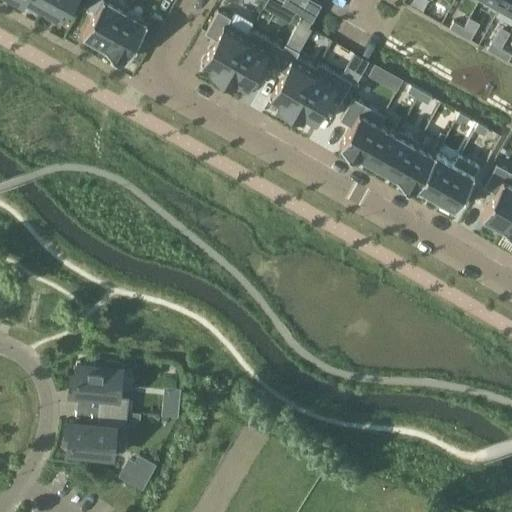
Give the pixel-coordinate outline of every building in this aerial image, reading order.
[(47,0),(43,7),(63,18),(73,0),(47,0)] [(94,11),(81,34),(103,46),(124,9),(110,0),(90,0),(87,6),(94,11)] [(274,0),(266,0),(263,7),(273,13),(279,2),(274,0)] [(511,0),(502,0),(500,4),(511,10),(511,0)] [(124,9),(103,46),(125,59),(138,36),(146,40),(154,25),(124,9)] [(214,40),(201,64),(223,76),(245,39),(223,27),(227,18),(216,11),(203,34),(214,40)] [(453,20),(449,27),(459,33),(463,26),(453,20)] [(463,26),(459,33),(470,39),(474,32),(463,26)] [(245,39),(223,76),(245,89),(258,66),(269,72),(282,49),(271,43),(266,51),(245,39)] [(490,41),(487,48),(497,54),(501,47),(490,41)] [(282,75),(269,98),(291,110),(313,73),(291,60),(295,52),(284,46),(271,69),(282,75)] [(501,47),(497,54),(507,60),(511,53),(501,47)] [(354,52),(349,62),(362,70),(367,60),(354,52)] [(389,72),(383,82),(396,89),(402,79),(389,72)] [(313,73),(291,110),(313,123),(326,100),(337,107),(350,83),(339,77),(335,85),(313,73)] [(411,84),(407,91),(417,97),(421,90),(411,84)] [(421,90),(417,97),(428,103),(432,96),(421,90)] [(353,120),(340,145),(359,156),(378,122),(358,111),(366,97),(356,91),(342,113),(353,120)] [(459,111),(455,118),(465,124),(469,117),(459,111)] [(378,122),(359,156),(378,167),(397,133),(378,122)] [(478,122),(474,129),(484,134),(488,128),(478,122)] [(397,133),(378,167),(397,177),(416,144),(397,133)] [(416,144),(397,177),(416,188),(418,184),(435,154),(416,144)] [(435,154),(418,184),(436,195),(455,161),(437,151),(435,154)] [(455,161),(436,195),(456,206),(475,172),(455,161)] [(494,193),(481,216),(503,228),(511,212),(511,183),(503,178),(507,170),(496,163),(483,186),(494,193)] [(511,212),(503,228),(511,233),(511,212)] [(71,371),(69,390),(100,393),(98,408),(127,411),(129,395),(118,394),(121,365),(118,365),(118,361),(105,360),(105,363),(76,360),(75,372),(71,371)] [(66,419),(64,438),(68,438),(67,450),(96,453),(96,456),(108,458),(108,454),(112,454),(115,425),(126,426),(127,411),(98,408),(97,422),(66,419)]
